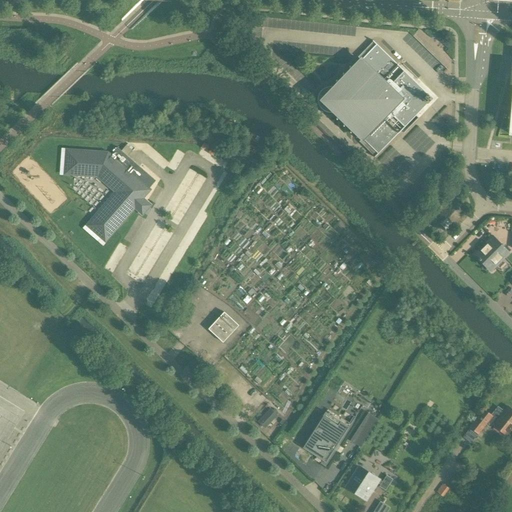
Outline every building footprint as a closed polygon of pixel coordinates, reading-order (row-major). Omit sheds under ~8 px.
[(336,86),(334,87),(330,86),(326,87),(322,90),(319,93),(318,97),(318,102),(319,106),(322,109),(326,112),(330,112),(335,112),(336,113),(336,119),(337,119),(337,114),(343,120),(343,126),(344,126),(344,120),(350,126),(350,133),(351,133),(351,127),(378,154),(416,115),(413,112),(424,101),(425,101),(427,102),(428,101),(429,101),(430,100),(430,99),(431,98),(430,97),(430,96),(428,94),(428,95),(427,94),(425,95),(424,96),(415,87),(418,84),(376,44),(350,71),(350,66),(349,66),(349,72),(347,74),(345,74),(343,76),(343,72),(342,72),(342,79),(340,81),(339,81),(337,83),(336,79),(336,86)] [(112,232),(114,230),(135,206),(136,205),(137,207),(142,201),(141,200),(149,190),(149,189),(156,181),(139,166),(127,156),(132,151),(126,146),(122,150),(121,151),(117,147),(110,155),(108,153),(78,151),(76,174),(98,176),(116,192),(95,217),(112,232)] [(483,253),(478,258),(480,261),(480,262),(483,265),(484,265),(490,271),(509,253),(493,236),(479,249),(483,253)] [(238,325),(224,312),(208,329),(223,342),(238,325)] [(491,414),(484,409),(469,427),(478,434),(486,423),(488,424),(487,425),(489,427),(491,424),(491,425),(493,423),(507,434),(511,429),(511,430),(511,408),(508,405),(504,411),(498,406),(491,414)] [(264,428),(277,414),(271,408),(258,422),(264,428)] [(302,447),(326,462),(349,427),(325,412),(302,447)] [(378,419),(368,413),(350,440),(360,447),(378,419)] [(355,493),(366,500),(378,482),(380,484),(379,486),(385,491),(393,479),(386,475),(382,481),(363,469),(350,489),(355,493)] [(449,488),(443,484),(436,492),(443,497),(449,488)]
